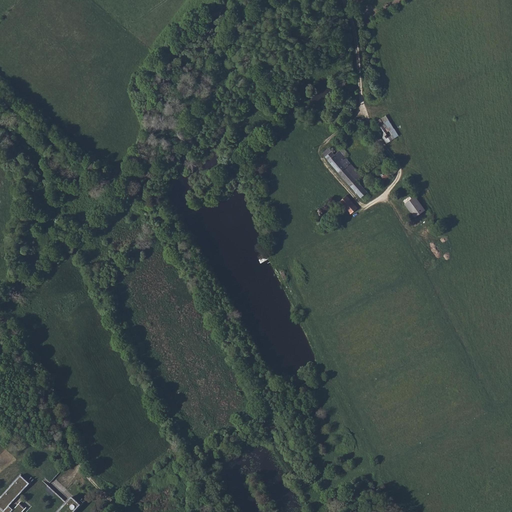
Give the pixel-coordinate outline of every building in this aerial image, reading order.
[(385,123),(378,128),(377,128),(388,144),(395,139),(385,123)] [(346,158),(349,154),(344,148),(338,154),(336,156),(335,154),(329,159),(330,161),(329,162),(334,167),(346,158)] [(329,159),(335,154),(332,152),(330,149),(324,154),(329,159)] [(350,164),(351,164),(346,158),(334,167),(340,173),(350,164)] [(357,181),(362,176),(351,164),(350,164),(340,173),(351,186),(357,181)] [(385,180),(397,173),(392,167),(381,174),(385,180)] [(357,181),(351,186),(362,198),(365,195),(369,193),(357,181)] [(341,202),(352,215),(359,209),(347,196),(342,201),(341,202)] [(420,221),(428,216),(424,212),(426,210),(417,198),(407,205),(416,218),(418,217),(420,221)] [(22,511),(25,509),(19,504),(13,510),(9,506),(30,484),(21,476),(0,497),(0,509),(3,511),(22,511)] [(74,511),(81,506),(72,497),(57,511),(74,511)]
